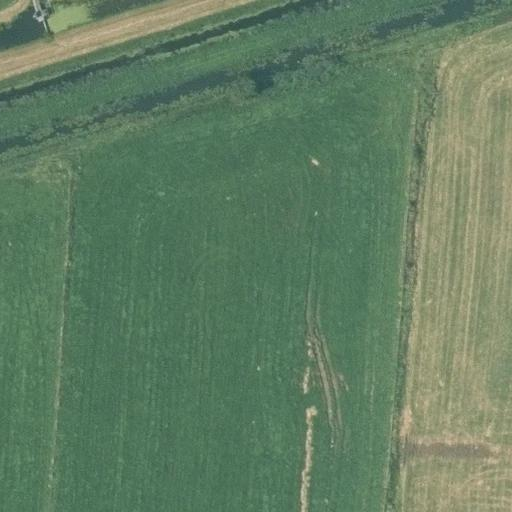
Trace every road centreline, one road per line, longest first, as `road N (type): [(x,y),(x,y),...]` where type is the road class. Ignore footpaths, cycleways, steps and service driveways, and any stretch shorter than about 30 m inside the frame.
road 1 (track): [(401,0),(0,123)]
road 2 (track): [(0,70),(227,0)]
